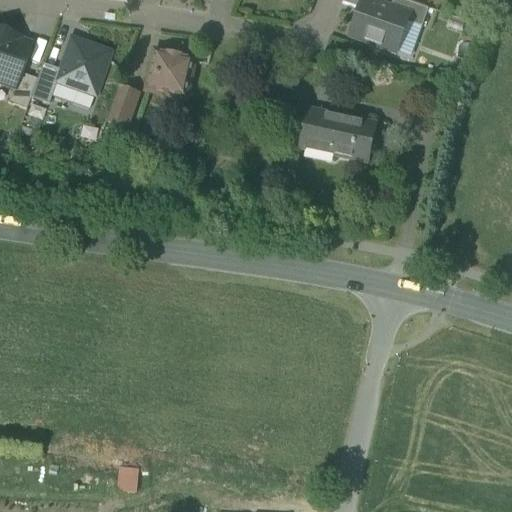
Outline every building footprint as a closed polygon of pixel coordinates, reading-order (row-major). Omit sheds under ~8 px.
[(398,0),(394,0),(391,10),(410,17),(408,23),(423,29),(429,11),(398,0)] [(391,10),(370,3),(364,21),(358,19),(351,38),(396,54),(408,23),(410,17),(391,10)] [(18,40),(2,34),(0,39),(0,84),(13,89),(14,89),(19,75),(29,48),(17,43),(18,40)] [(93,96),(108,55),(71,42),(60,72),(56,83),(93,96)] [(195,62),(155,53),(147,93),(186,101),(195,62)] [(60,72),(41,65),(36,81),(29,100),(48,106),(56,83),(60,72)] [(36,81),(19,75),(14,89),(13,89),(7,105),(25,111),(29,100),(36,81)] [(140,97),(119,89),(111,112),(132,119),(140,97)] [(294,94),(272,89),(265,117),(288,122),(294,94)] [(111,112),(110,111),(106,123),(129,131),(133,119),(111,112)] [(376,127),(318,115),(316,123),(307,121),(302,144),(335,151),(334,157),(367,164),(376,127)] [(135,496),(139,478),(122,474),(118,492),(135,496)]
